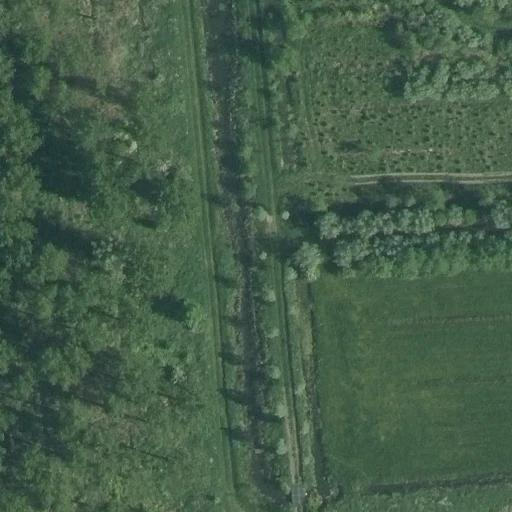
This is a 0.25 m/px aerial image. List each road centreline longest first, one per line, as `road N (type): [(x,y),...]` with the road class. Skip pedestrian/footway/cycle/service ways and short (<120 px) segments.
road 1 (track): [(179,0),(228,511)]
road 2 (track): [(298,511),(249,0)]
